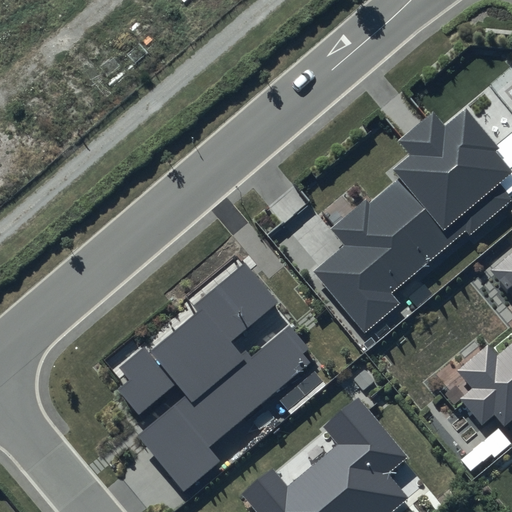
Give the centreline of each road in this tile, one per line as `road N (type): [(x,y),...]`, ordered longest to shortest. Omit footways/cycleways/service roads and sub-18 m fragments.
road 1 (residential): [(0,353),(413,0)]
road 2 (residential): [(91,511),(0,401)]
